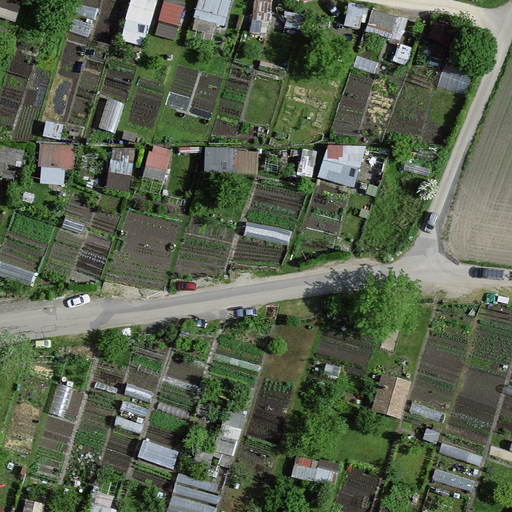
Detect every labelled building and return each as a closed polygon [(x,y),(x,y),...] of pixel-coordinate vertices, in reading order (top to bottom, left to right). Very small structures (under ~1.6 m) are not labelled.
[(149,40),(158,0),(132,0),(125,34),(149,40)] [(168,0),(161,27),(180,32),(189,0),(168,0)] [(202,0),(199,13),(228,21),(233,0),(202,0)] [(359,182),(368,144),(332,135),(322,173),(359,182)] [(46,138),(42,176),(72,180),(76,141),(46,138)] [(135,181),(137,144),(116,143),(114,180),(135,181)] [(210,143),(209,164),(263,166),(264,144),(210,143)] [(408,413),(418,377),(386,369),(377,405),(408,413)] [(175,506),(197,511),(216,511),(222,489),(200,483),(201,482),(183,478),(175,506)] [(89,499),(87,511),(120,511),(121,500),(89,499)]
